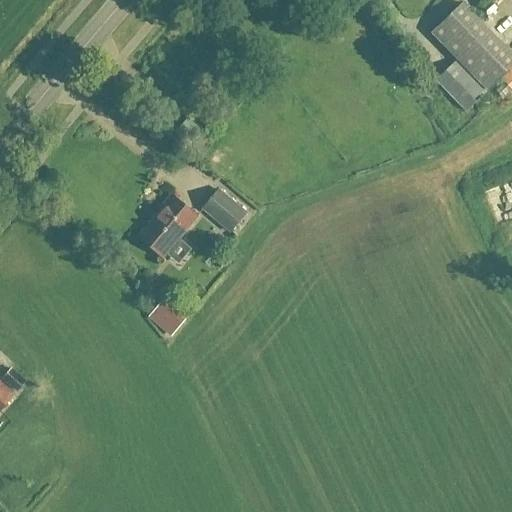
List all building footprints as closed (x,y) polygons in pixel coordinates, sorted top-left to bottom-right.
[(490,92),(511,70),(511,55),(462,4),(433,34),(490,92)] [(466,113),(486,93),(456,61),(435,81),(466,113)] [(511,183),(489,189),(495,217),(511,213),(511,183)] [(231,232),(235,226),(246,214),(218,190),(203,209),(231,232)] [(162,258),(197,217),(171,195),(157,212),(158,214),(138,238),(162,258)] [(145,310),(170,332),(182,319),(157,297),(145,310)] [(19,388),(47,412),(63,393),(35,370),(19,388)] [(0,411),(0,412),(15,395),(0,382),(0,411)]
